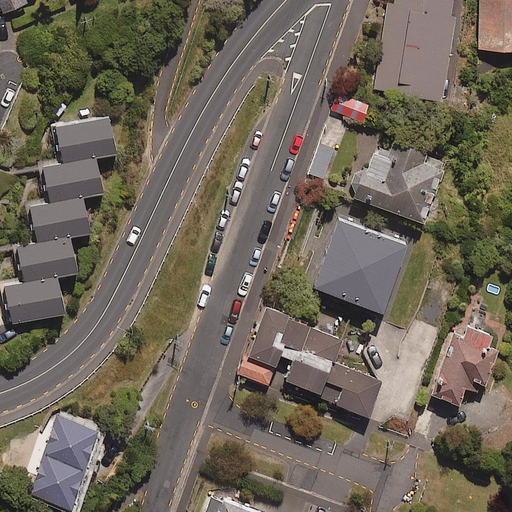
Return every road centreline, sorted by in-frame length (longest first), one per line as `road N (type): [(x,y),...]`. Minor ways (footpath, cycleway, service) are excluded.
road 1 (tertiary): [(0,394),(67,356),(100,321),(206,106),(238,54),(287,0)]
road 2 (residential): [(193,402),(331,0)]
road 3 (residential): [(193,402),(390,477)]
